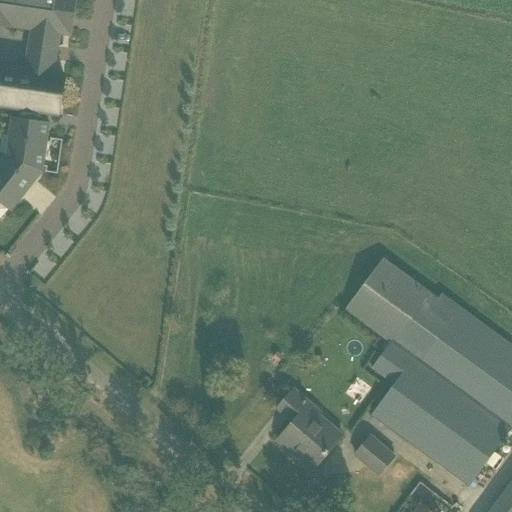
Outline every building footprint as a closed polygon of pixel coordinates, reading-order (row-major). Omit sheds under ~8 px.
[(0,0),(0,24),(12,27),(32,30),(30,43),(57,47),(59,33),(70,35),(74,0),(0,0)] [(8,155),(0,164),(0,189),(17,202),(41,171),(49,123),(41,122),(42,113),(58,115),(64,75),(53,74),(55,60),(29,56),(26,70),(0,65),(0,106),(21,110),(20,119),(19,119),(14,156),(8,155)] [(511,427),(511,345),(442,293),(438,299),(431,293),(383,258),(345,309),(393,344),(419,363),(501,423),(489,439),(401,375),(371,414),(469,486),(511,427)] [(293,390),(291,393),(278,408),(293,421),(277,441),(312,470),(342,435),(318,415),(320,413),(293,390)] [(395,457),(372,438),(356,457),(379,477),(395,457)] [(511,511),(511,480),(488,511),(511,511)] [(420,482),(397,511),(448,511),(453,507),(420,482)]
